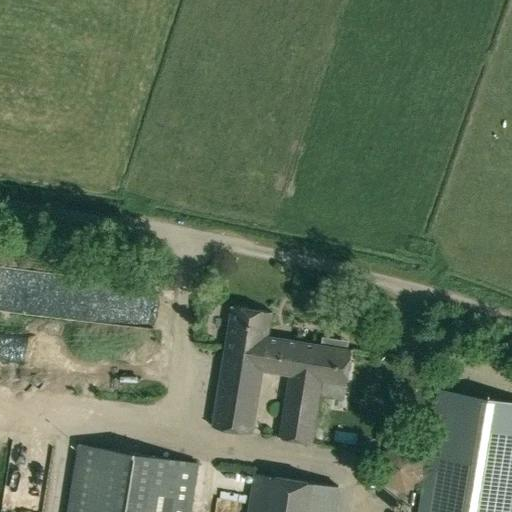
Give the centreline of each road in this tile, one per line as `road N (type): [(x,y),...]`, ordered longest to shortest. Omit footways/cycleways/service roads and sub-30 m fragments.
road 1 (unclassified): [(511,328),(422,291),(0,203)]
road 2 (track): [(350,511),(353,470),(174,431),(190,240)]
